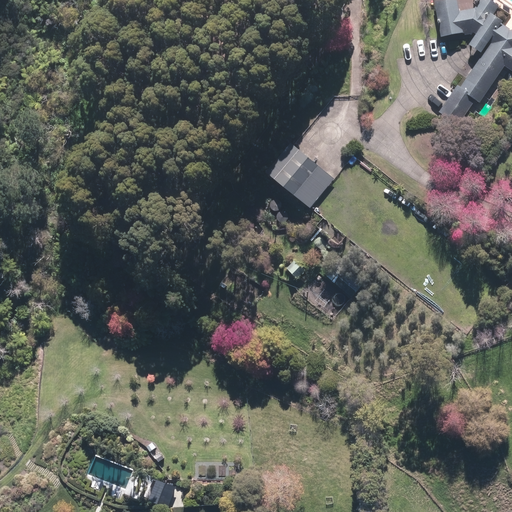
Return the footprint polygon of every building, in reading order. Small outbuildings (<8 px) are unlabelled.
[(452,117),(460,123),(478,99),(481,102),(507,65),(511,68),(511,28),(505,23),(506,20),(500,15),(496,13),(501,5),(495,0),(481,0),(477,7),(461,10),(459,0),(436,0),(443,36),(455,33),(464,32),(465,34),(472,33),(473,34),(475,31),(478,34),(472,43),(478,46),(485,53),(462,86),(459,84),(441,111),(452,117)] [(291,185),(311,207),(336,178),(313,155),(294,140),(271,169),(291,185)] [(333,196),(323,207),(343,225),(353,214),(333,196)] [(316,236),(332,251),(340,242),(321,225),(313,233),(316,236)] [(332,251),(316,236),(310,242),(326,257),(332,251)] [(296,272),(299,276),(307,268),(304,264),(296,259),(289,267),(296,272)] [(365,282),(340,260),(336,265),(340,269),(332,278),(353,296),(365,282)] [(142,472),(97,454),(87,478),(133,495),(142,472)] [(151,498),(171,505),(179,486),(160,478),(151,498)] [(188,492),(177,489),(174,506),(185,508),(188,492)]
